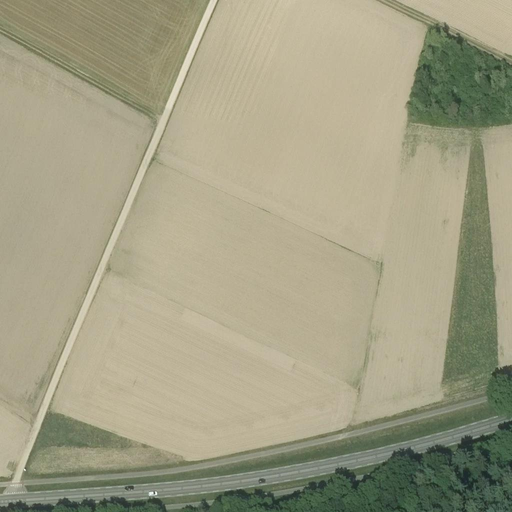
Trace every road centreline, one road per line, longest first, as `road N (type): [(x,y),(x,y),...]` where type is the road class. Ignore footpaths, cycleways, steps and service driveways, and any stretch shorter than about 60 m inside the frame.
road 1 (track): [(13,484),(216,0)]
road 2 (primary): [(0,502),(289,474),(511,419)]
